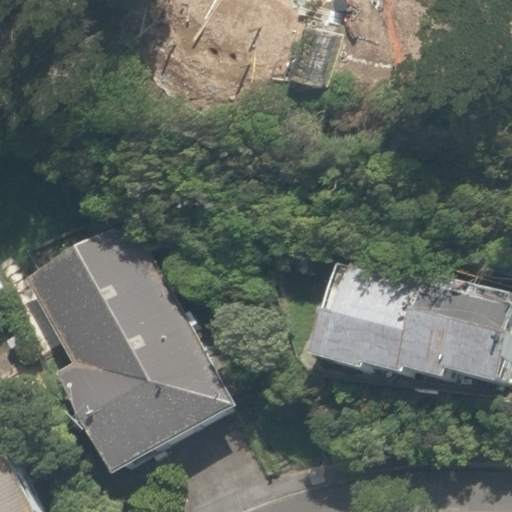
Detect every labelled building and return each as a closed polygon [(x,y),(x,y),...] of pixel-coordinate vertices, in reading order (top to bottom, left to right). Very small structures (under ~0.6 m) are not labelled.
[(207,69),(244,19),(219,0),(211,0),(195,23),(202,28),(184,52),(207,69)] [(64,379),(125,484),(246,415),(136,224),(30,284),(80,370),(64,379)] [(288,264),(308,268),(311,253),(291,249),(288,264)] [(511,275),(511,254),(496,252),(493,272),(511,275)] [(465,381),(511,392),(511,307),(364,269),(349,323),(338,321),(327,364),(380,378),(381,374),(422,384),(423,379),(463,389),(465,381)] [(0,306),(14,299),(0,274),(0,306)] [(0,511),(45,511),(1,424),(0,424),(0,511)]
